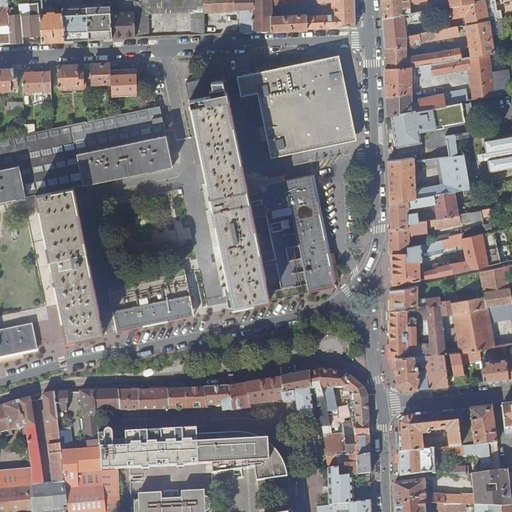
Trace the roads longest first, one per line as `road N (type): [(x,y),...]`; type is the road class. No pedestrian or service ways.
road 1 (residential): [(374,372),(319,354),(224,372),(54,385),(0,400)]
road 2 (residential): [(325,309),(0,382)]
road 3 (unclassified): [(211,300),(165,48)]
road 4 (residential): [(370,38),(378,228),(372,264)]
road 5 (residential): [(370,38),(165,48)]
road 6 (residential): [(165,48),(0,55)]
road 7 (residential): [(511,393),(380,405)]
